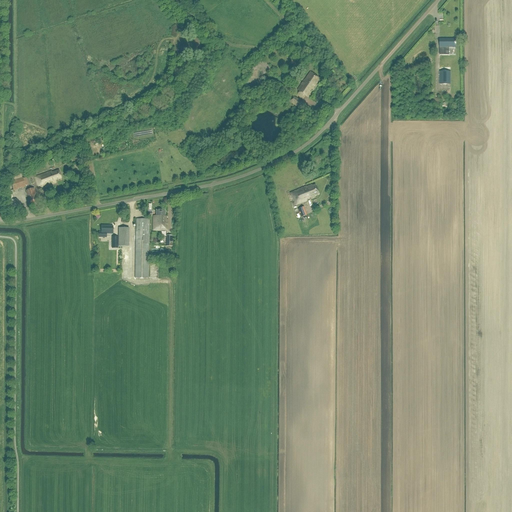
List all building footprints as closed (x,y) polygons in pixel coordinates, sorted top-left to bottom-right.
[(443,39),(456,39),(456,37),(439,37),(439,48),(443,48),(443,39)] [(439,55),(449,55),(449,48),(456,48),(456,39),(443,39),(443,48),(439,48),(439,55)] [(439,72),(440,85),(451,85),(450,72),(450,71),(439,71),(439,72)] [(316,84),(319,79),(310,73),(305,80),(304,80),(297,90),(299,92),(297,95),(303,99),(305,96),(307,97),(311,92),(310,91),(311,89),(313,90),(314,87),(316,84)] [(295,98),(293,97),(289,102),(296,106),(300,101),(295,98)] [(55,181),(61,179),(59,171),(52,173),(51,171),(35,177),(38,187),(41,186),(42,187),(50,185),(49,183),(52,182),(52,184),(56,182),(55,181)] [(22,178),(10,181),(13,191),(18,190),(17,189),(21,188),(21,189),(25,187),(22,178)] [(310,198),(310,199),(315,198),(314,196),(319,194),(315,185),(312,186),(312,185),(306,187),(290,193),(295,206),(307,201),(306,200),(310,198)] [(29,201),(37,199),(36,199),(33,189),(26,191),(29,201)] [(167,231),(167,220),(165,220),(165,211),(156,210),(156,216),(153,216),(153,231),(167,231)] [(148,279),(149,220),(135,220),(135,278),(148,279)] [(113,234),(113,226),(101,226),(101,233),(99,233),(99,238),(106,238),(106,234),(113,234)] [(129,228),(119,228),(119,246),(128,246),(129,228)]
